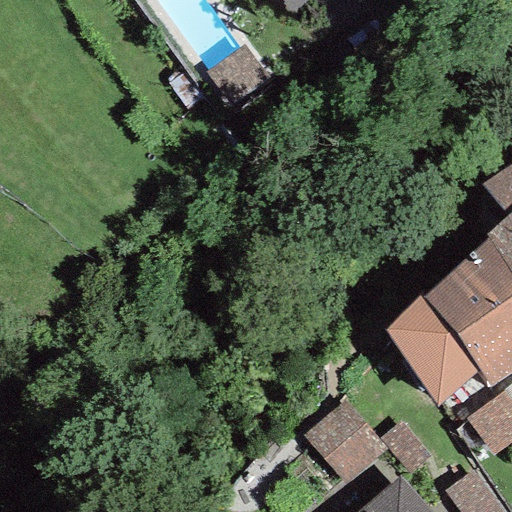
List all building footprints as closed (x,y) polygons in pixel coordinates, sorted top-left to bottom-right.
[(232,105),(268,77),(243,45),(207,72),(232,105)] [(511,162),(481,184),(506,216),(511,210),(511,162)] [(511,274),(511,210),(506,216),(484,233),(487,239),(511,274)] [(489,387),(511,371),(511,274),(487,239),(422,298),(477,371),(489,387)] [(435,407),(477,371),(422,298),(419,294),(384,331),(435,407)] [(384,450),(343,402),(302,436),(345,485),(384,450)] [(408,475),(429,457),(399,421),(378,438),(408,475)] [(427,511),(397,478),(356,511),(427,511)] [(491,511),(469,484),(448,500),(457,511),(491,511)]
